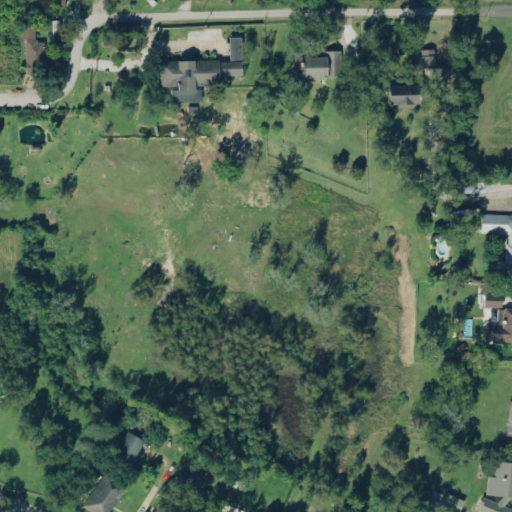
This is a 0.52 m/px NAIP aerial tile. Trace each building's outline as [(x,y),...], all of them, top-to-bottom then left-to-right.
[(44,70),(44,40),(34,40),(35,23),(24,22),(24,69),(44,70)] [(160,60),(160,86),(171,86),(171,101),(201,101),(201,85),(219,85),(218,75),(241,75),(241,36),(229,36),(229,59),(160,60)] [(419,67),(434,66),(433,48),(418,49),(419,67)] [(293,51),(339,49),(340,74),(324,75),(324,81),(319,81),(319,77),(316,80),(309,80),(307,77),(299,78),(299,74),(293,74),(293,51)] [(433,79),(447,80),(448,64),(434,64),(433,79)] [(389,85),(420,84),(420,100),(389,102),(389,85)] [(459,192),(483,191),(483,181),(459,181),(459,192)] [(511,214),(481,213),(480,231),(506,232),(505,260),(499,260),(498,272),(511,272),(511,214)] [(483,306),(501,306),(501,292),(483,291),(483,306)] [(483,340),(511,341),(511,307),(497,307),(496,321),(484,321),(483,340)] [(113,453),(131,463),(143,439),(124,430),(113,453)] [(511,461),(496,460),(494,476),(487,475),(485,496),(481,496),(479,511),(509,511),(510,506),(506,506),(507,496),(511,496),(511,461)] [(81,505),(90,511),(108,511),(126,486),(105,471),(81,505)] [(441,506),(459,511),(463,498),(445,493),(441,506)]
